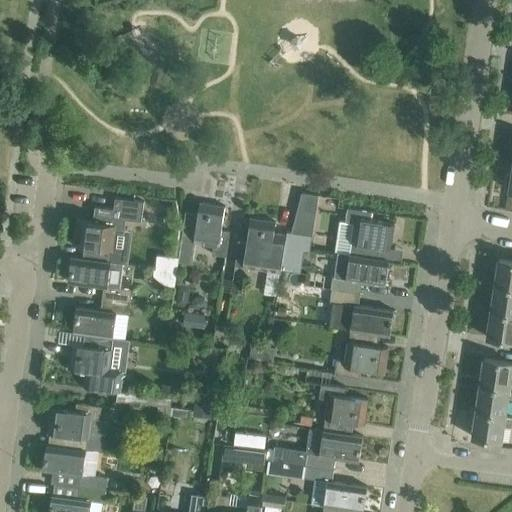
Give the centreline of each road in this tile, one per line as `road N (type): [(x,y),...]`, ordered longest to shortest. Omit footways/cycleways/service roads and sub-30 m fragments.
road 1 (residential): [(415,458),(451,221)]
road 2 (residential): [(451,221),(483,0)]
road 3 (residential): [(6,403),(21,286),(14,264)]
road 4 (residential): [(14,264),(37,233),(47,167),(34,153)]
